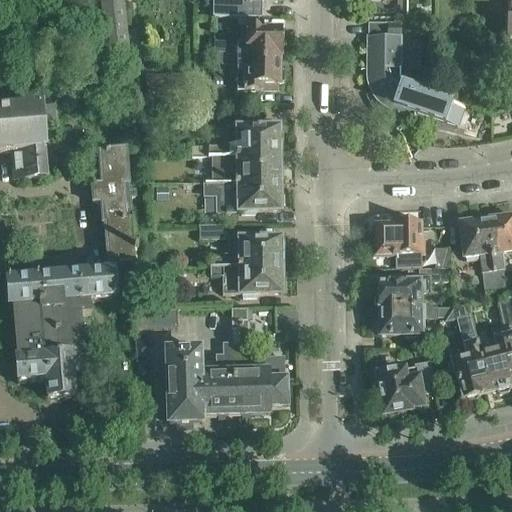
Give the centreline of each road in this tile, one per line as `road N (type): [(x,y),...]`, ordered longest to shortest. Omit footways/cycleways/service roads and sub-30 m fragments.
road 1 (secondary): [(0,476),(331,470)]
road 2 (unclassified): [(325,182),(331,470)]
road 3 (residential): [(325,182),(511,168)]
road 4 (unclassified): [(325,0),(325,182)]
road 5 (secondary): [(331,470),(511,451)]
